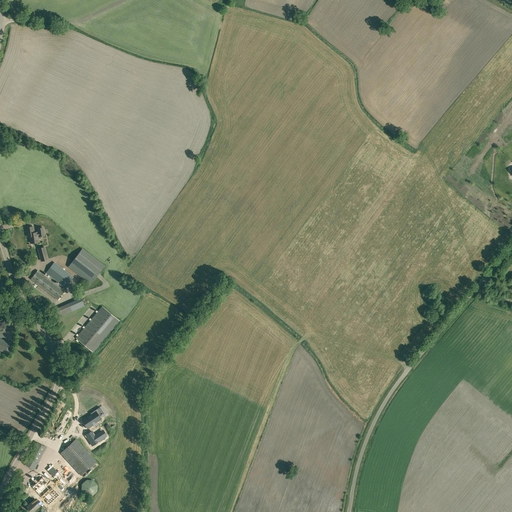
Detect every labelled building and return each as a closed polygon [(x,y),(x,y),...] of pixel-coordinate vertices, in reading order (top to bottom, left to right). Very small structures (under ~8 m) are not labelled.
[(29,236),(31,243),(38,242),(37,235),(39,235),(39,236),(44,236),(43,228),(38,228),(38,233),(37,233),(37,232),(34,233),(33,227),(26,228),(27,237),(29,236)] [(48,259),(44,247),(38,249),(41,261),(48,259)] [(104,266),(82,249),(68,267),(90,284),(104,266)] [(73,277),(54,262),(46,272),(66,287),(73,277)] [(64,291),(38,271),(31,279),(58,299),(64,291)] [(93,352),(119,321),(102,306),(76,338),(93,352)] [(63,316),(74,312),(72,307),(61,310),(63,316)] [(12,344),(0,339),(0,350),(8,353),(12,344)] [(84,418),(86,428),(95,425),(94,420),(92,421),(90,416),(91,416),(90,411),(87,412),(87,410),(80,412),(82,419),(84,418)] [(94,429),(95,435),(90,436),(92,443),(104,440),(100,427),(94,429)] [(80,476),(96,461),(76,439),(60,453),(80,476)] [(34,469),(46,447),(36,442),(25,464),(34,469)] [(54,467),(50,471),(59,479),(60,477),(62,479),(60,481),(63,484),(70,476),(62,469),(59,472),(54,467)] [(48,505),(59,495),(42,477),(32,487),(41,497),(36,501),(35,499),(26,507),(31,511),(32,511),(40,505),(45,501),(48,505)]
